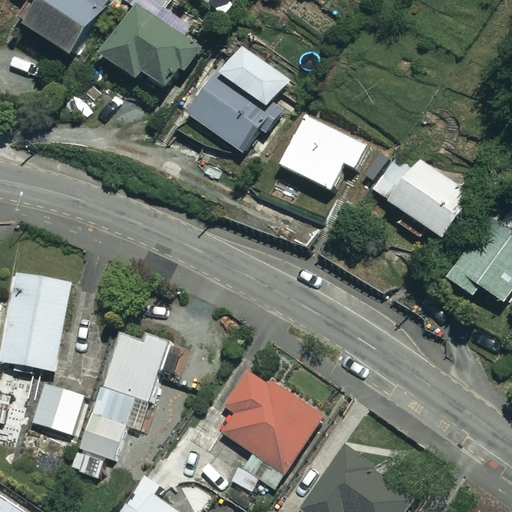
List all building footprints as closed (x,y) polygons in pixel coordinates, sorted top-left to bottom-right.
[(109,0),(35,0),(41,4),(26,25),(70,56),(109,0)] [(182,4),(176,0),(138,0),(101,55),(138,80),(143,73),(169,90),(183,69),(187,72),(203,49),(167,24),(182,4)] [(249,60),(241,54),(226,78),(274,109),(293,79),(253,53),(249,60)] [(269,119),(217,82),(190,119),(241,157),(269,119)] [(359,173),(372,150),(312,115),(285,161),(327,186),(341,163),(359,173)] [(473,196),(405,150),(375,193),(444,240),(473,196)] [(511,289),(511,226),(498,215),(448,277),(473,297),(482,286),(502,302),(511,289)] [(70,285),(14,276),(0,363),(0,364),(56,374),(70,285)] [(78,450),(93,455),(84,479),(98,484),(107,460),(116,464),(141,398),(158,405),(165,384),(155,380),(158,372),(164,374),(175,344),(148,334),(145,344),(121,335),(78,450)] [(260,479),(276,489),(323,415),(250,368),(227,405),(235,411),(221,432),(254,453),(244,469),(240,467),(232,479),(252,492),(260,479)] [(89,398),(45,383),(31,424),(74,440),(89,398)] [(405,511),(415,500),(347,449),(301,510),(303,511),(405,511)] [(24,511),(0,495),(0,511),(24,511)] [(177,511),(151,495),(139,511),(136,511),(126,505),(122,511),(177,511)]
